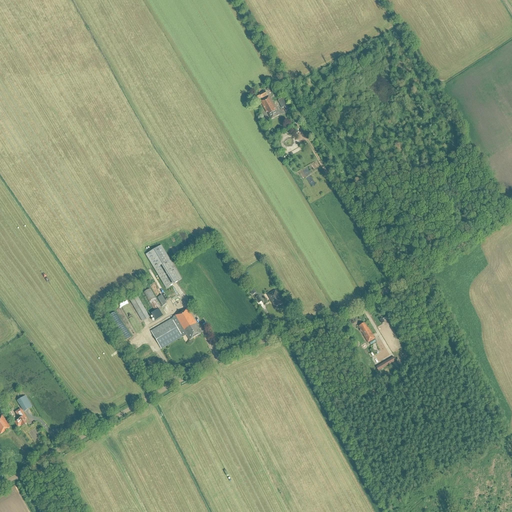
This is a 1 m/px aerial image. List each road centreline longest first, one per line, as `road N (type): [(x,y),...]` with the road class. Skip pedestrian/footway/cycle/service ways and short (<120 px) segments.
road 1 (unclassified): [(0,486),(220,357),(353,312),(511,215)]
road 2 (track): [(392,242),(397,272),(444,346),(459,353),(511,461)]
road 3 (track): [(378,511),(282,336)]
road 4 (track): [(394,288),(298,127)]
